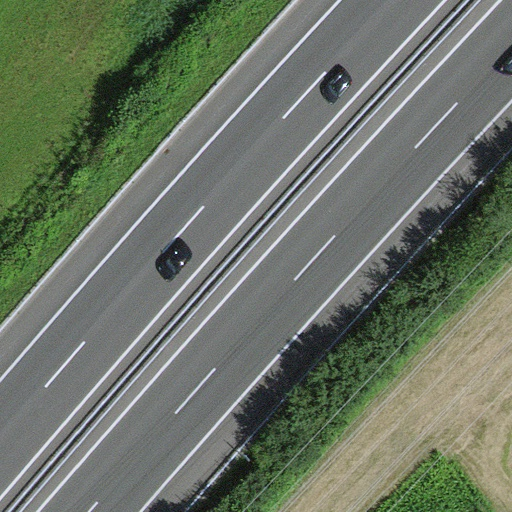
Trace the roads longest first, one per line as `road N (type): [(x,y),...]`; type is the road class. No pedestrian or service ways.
road 1 (motorway): [(86,511),(511,34)]
road 2 (motorway): [(397,0),(0,440)]
